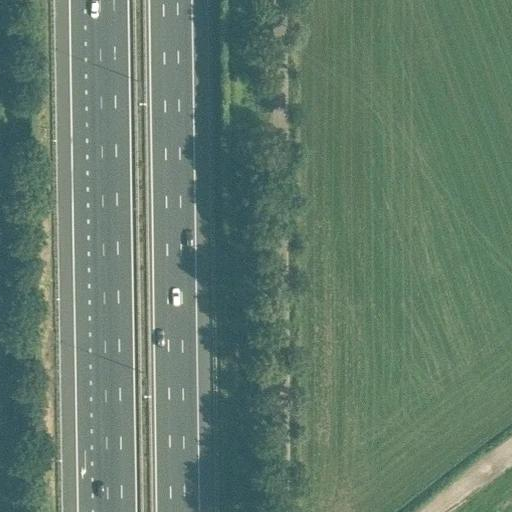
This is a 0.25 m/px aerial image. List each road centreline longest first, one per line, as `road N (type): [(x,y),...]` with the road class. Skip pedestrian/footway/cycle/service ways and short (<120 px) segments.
road 1 (motorway): [(173,511),(163,0)]
road 2 (motorway): [(105,0),(112,511)]
road 3 (unclassified): [(281,511),(276,0)]
